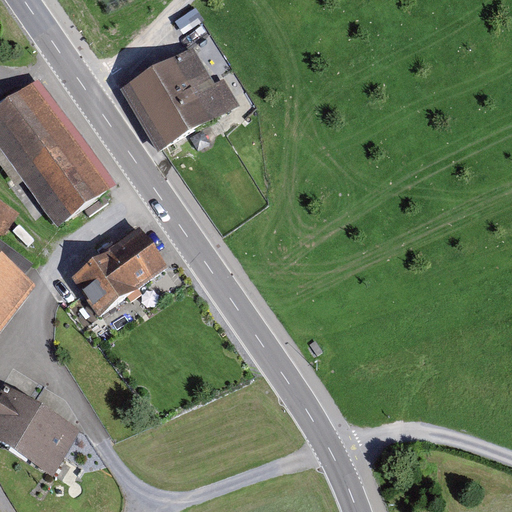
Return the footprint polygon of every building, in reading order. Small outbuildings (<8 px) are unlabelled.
[(194,49),(128,88),(164,150),(231,111),(194,49)] [(56,234),(118,190),(40,81),(0,109),(0,174),(13,192),(22,186),(56,234)] [(0,239),(15,219),(0,208),(0,239)] [(137,289),(166,267),(142,235),(110,259),(102,249),(68,276),(103,322),(140,294),(137,289)] [(0,338),(38,290),(0,260),(0,338)] [(0,444),(53,478),(80,434),(4,387),(0,393),(0,444)]
